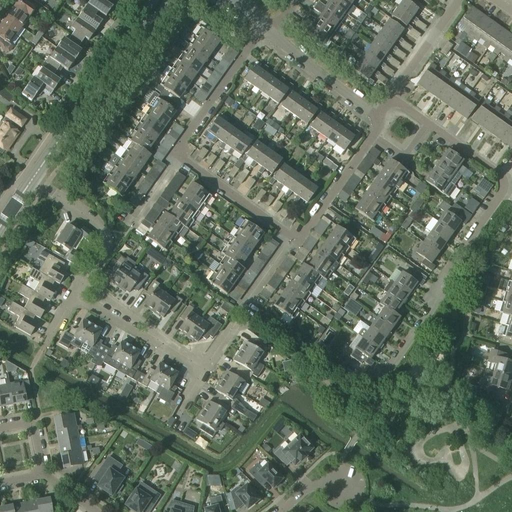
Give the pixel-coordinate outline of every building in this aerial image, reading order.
[(13,8),(16,10),(28,19),(35,10),(24,2),(26,0),(16,0),(15,2),(16,3),(13,8)] [(98,11),(106,17),(113,7),(103,0),(90,0),(88,4),(99,11),(98,11)] [(345,0),(329,0),(329,2),(345,14),(351,5),(345,0)] [(403,0),(398,8),(417,22),(418,20),(414,17),(419,10),(405,0),(403,0)] [(345,14),(329,2),(325,6),(319,2),(316,5),(339,22),(339,23),(341,24),(347,15),(345,14)] [(95,16),(98,11),(99,11),(88,4),(77,19),(96,31),(102,21),(95,16)] [(339,22),(316,5),(313,9),(322,15),(318,19),(317,18),(316,19),(333,31),(339,23),(339,22)] [(468,35),(471,32),(470,32),(482,14),(472,7),(460,24),(466,28),(463,31),(468,35)] [(28,19),(16,10),(13,8),(10,12),(8,11),(5,15),(16,23),(22,28),(28,19)] [(398,8),(392,17),(406,27),(405,28),(410,32),(413,28),(408,25),(411,20),(416,23),(417,22),(398,8)] [(480,39),(492,21),(482,14),(470,32),(471,32),(468,35),(471,32),(475,35),(473,38),(478,42),(480,39)] [(22,28),(16,23),(5,15),(2,20),(4,21),(1,25),(16,36),(22,28)] [(191,22),(184,17),(179,25),(185,30),(191,22)] [(96,31),(77,19),(70,28),(74,31),(71,36),(81,43),(85,38),(89,41),(96,31)] [(304,23),(327,39),(329,41),(335,32),(333,31),(316,19),(313,23),(307,19),(304,23)] [(383,29),(403,42),(404,41),(399,37),(404,30),(389,20),(383,29)] [(490,46),(502,28),(492,21),(480,39),(485,42),(483,46),(488,49),(490,46)] [(52,23),(48,28),(53,32),(57,26),(52,23)] [(327,39),(304,23),(301,26),(310,32),(306,37),(319,47),(321,48),(327,39)] [(16,36),(1,25),(0,26),(0,46),(1,47),(3,52),(9,52),(12,47),(12,46),(10,45),(16,36)] [(195,37),(214,51),(221,42),(202,28),(195,37)] [(500,53),(500,52),(511,35),(502,28),(490,46),(495,49),(493,53),(497,56),(498,56),(500,53)] [(403,42),(383,29),(377,37),(397,51),(398,49),(393,45),(397,40),(402,44),(403,42)] [(500,52),(500,53),(505,56),(502,60),(507,63),(510,60),(509,59),(511,55),(511,35),(500,52)] [(81,43),(71,36),(68,41),(64,38),(57,48),(75,60),(82,51),(78,48),(81,43)] [(214,51),(195,37),(190,45),(209,58),(214,51)] [(371,45),(391,59),(392,57),(387,54),(391,49),(396,52),(397,51),(377,37),(371,45)] [(440,52),(446,56),(449,51),(453,46),(447,42),(440,52)] [(209,58),(190,45),(184,53),(203,67),(209,58)] [(365,54),(385,67),(386,66),(381,62),(385,57),(390,60),(391,59),(371,45),(365,54)] [(75,60),(57,48),(50,58),(48,57),(44,62),(57,71),(60,66),(67,71),(75,60)] [(178,61),(197,75),(203,67),(184,53),(178,61)] [(491,53),(488,58),(493,62),(496,57),(491,53)] [(359,62),(379,76),(380,74),(375,70),(379,65),(384,69),(385,67),(365,54),(359,62)] [(191,83),(197,75),(178,61),(172,70),(191,83)] [(57,71),(44,62),(40,68),(42,69),(35,79),(53,91),(60,81),(53,76),(57,71)] [(359,62),(353,71),(367,81),(366,81),(372,85),(374,82),(369,79),(373,74),(378,77),(379,76),(359,62)] [(417,84),(427,91),(440,74),(439,74),(434,70),(437,67),(432,64),(417,84)] [(253,86),(267,67),(265,66),(262,71),(255,66),(244,80),(253,86)] [(267,67),(253,86),(261,92),(275,73),(273,72),(270,77),(265,73),(269,68),(267,67)] [(439,74),(440,74),(427,91),(437,98),(449,81),(444,77),(449,70),(445,68),(442,71),(441,71),(439,74)] [(191,83),(172,70),(166,78),(185,91),(191,83)] [(275,73),(261,92),(270,98),(283,79),(282,78),(278,82),(273,79),(277,74),(275,73)] [(449,81),(437,98),(447,105),(459,88),(454,84),(456,81),(451,77),(449,81)] [(53,91),(35,79),(33,78),(21,95),(31,102),(40,90),(49,97),(53,91)] [(138,78),(133,85),(139,89),(144,82),(138,78)] [(185,91),(166,78),(160,86),(156,83),(152,87),(161,93),(160,94),(173,103),(177,97),(179,99),(185,91)] [(482,94),(489,84),(481,78),(474,88),(482,94)] [(270,98),(278,104),(279,104),(289,90),(290,91),(294,86),(290,84),(287,88),(282,85),(285,80),(283,79),(270,98)] [(459,88),(447,105),(457,112),(469,95),(463,91),(466,88),(461,84),(459,88)] [(0,94),(5,98),(8,93),(0,86),(0,94)] [(173,103),(160,94),(159,95),(154,92),(146,103),(151,107),(151,108),(170,121),(177,112),(170,107),(173,103)] [(282,106),(290,113),(304,94),(302,92),(299,97),(292,92),(282,106)] [(469,95),(457,112),(467,119),(479,102),(473,98),(476,95),(471,92),(469,95)] [(304,94),(290,113),(299,119),(312,99),(310,98),(307,103),(302,99),(305,95),(304,94)] [(312,99),(299,119),(307,125),(317,111),(319,112),(322,107),(319,104),(315,109),(310,105),(314,100),(312,99)] [(472,120),(482,127),(494,110),(494,109),(489,106),(491,103),(486,99),(472,120)] [(494,109),(494,110),(482,127),(492,134),(504,117),(503,116),(498,113),(501,110),(500,109),(496,106),(494,109)] [(170,121),(151,108),(145,116),(164,129),(170,121)] [(0,132),(0,147),(6,151),(19,133),(16,131),(20,126),(21,127),(26,120),(11,109),(3,122),(5,123),(1,129),(2,130),(0,132)] [(311,127),(319,133),(333,114),(331,113),(328,118),(321,113),(311,127)] [(503,116),(504,117),(492,134),(501,141),(511,125),(511,122),(508,120),(510,116),(506,113),(503,116)] [(333,114),(319,133),(328,139),(341,120),(339,118),(336,123),(331,120),(334,115),(333,114)] [(164,129),(145,116),(139,124),(158,138),(164,129)] [(210,133),(215,137),(216,138),(226,124),(218,117),(208,131),(207,131),(203,136),(206,138),(210,133)] [(259,131),(265,123),(259,119),(253,127),(259,131)] [(341,120),(328,139),(336,145),(350,126),(348,125),(344,130),(339,126),(343,121),(341,120)] [(158,138),(139,124),(133,132),(153,146),(158,138)] [(226,124),(216,138),(215,137),(211,142),(214,144),(218,139),(223,143),(224,144),(235,130),(226,124)] [(265,130),(273,136),(278,130),(269,124),(265,130)] [(511,125),(501,141),(511,148),(511,146),(511,125)] [(350,126),(336,145),(345,151),(355,137),(356,138),(359,133),(356,131),(353,135),(348,132),(351,127),(350,126)] [(235,130),(224,144),(223,143),(219,148),(223,150),(226,145),(231,149),(233,150),(243,136),(235,130)] [(153,146),(133,132),(128,140),(132,143),(151,157),(151,156),(147,153),(153,146)] [(243,136),(233,150),(231,149),(228,154),(231,156),(234,151),(241,156),(252,142),(243,136)] [(248,157),(253,161),(255,162),(265,148),(257,141),(247,155),(246,155),(242,160),(244,162),(245,162),(248,157)] [(151,157),(132,143),(126,152),(145,165),(151,157)] [(253,161),(250,166),(253,168),(257,163),(262,167),(263,168),(274,154),(265,148),(255,162),(253,161)] [(440,161),(461,176),(466,169),(460,165),(463,161),(448,150),(440,161)] [(145,165),(126,152),(120,160),(139,174),(145,165)] [(217,160),(218,157),(211,154),(207,163),(221,169),(224,162),(217,160)] [(263,168),(262,167),(258,172),(262,174),(265,169),(272,174),(282,160),(274,154),(263,168)] [(322,162),(335,170),(338,165),(325,157),(322,162)] [(139,174),(120,160),(114,168),(133,182),(139,174)] [(157,161),(156,163),(164,169),(166,166),(158,160),(157,161)] [(237,162),(234,167),(239,170),(244,162),(242,160),(237,162)] [(403,182),(409,173),(390,160),(384,169),(403,182)] [(433,171),(448,182),(454,186),(461,176),(440,161),(433,171)] [(292,171),(284,165),(274,179),(273,178),(269,183),(272,185),(276,181),(281,184),(282,185),(292,171)] [(133,182),(114,168),(109,176),(128,189),(133,182)] [(403,182),(384,169),(378,176),(397,190),(403,182)] [(282,185),(281,184),(277,189),(280,191),(284,186),(289,190),(290,191),(301,177),(292,171),(282,185)] [(433,171),(426,181),(449,198),(457,188),(454,186),(448,182),(433,171)] [(186,178),(178,172),(175,176),(184,181),(186,178)] [(128,189),(109,176),(103,184),(111,189),(107,194),(114,199),(117,194),(122,197),(128,189)] [(397,190),(378,176),(372,184),(391,198),(397,190)] [(301,177),(290,191),(289,190),(285,195),(289,197),(292,192),(297,196),(299,197),(309,183),(301,177)] [(476,187),(487,194),(493,186),(483,178),(476,187)] [(206,205),(212,197),(193,183),(186,192),(206,205)] [(299,197),(297,196),(294,201),(297,203),(300,198),(308,203),(318,189),(309,183),(299,197)] [(391,198),(372,184),(367,192),(386,206),(391,198)] [(172,197),(174,195),(172,197),(168,194),(172,190),(168,187),(164,191),(172,197)] [(476,187),(473,191),(484,199),(484,198),(484,199),(487,194),(476,187)] [(206,205),(186,192),(181,200),(200,214),(206,205)] [(361,201),(380,214),(386,206),(367,192),(361,201)] [(464,208),(472,214),(479,204),(471,198),(464,208)] [(200,214),(181,200),(175,208),(194,222),(200,214)] [(278,212),(284,205),(279,201),(274,208),(278,212)] [(380,214),(361,201),(355,209),(374,223),(380,214)] [(449,206),(443,201),(438,208),(445,213),(438,222),(453,233),(461,223),(465,225),(468,221),(457,213),(449,206)] [(457,213),(468,221),(471,216),(454,204),(452,208),(449,206),(457,213)] [(409,217),(413,220),(420,210),(413,205),(410,210),(412,212),(409,217)] [(165,213),(184,227),(188,230),(194,222),(175,208),(169,216),(165,213)] [(283,208),(283,216),(292,216),(292,209),(283,208)] [(159,222),(178,235),(184,227),(165,213),(159,222)] [(331,222),(323,216),(321,220),(329,225),(331,222)] [(239,229),(258,243),(264,234),(245,221),(239,229)] [(153,230),(172,244),(178,235),(159,222),(153,230)] [(453,233),(438,222),(431,232),(446,243),(453,233)] [(84,227),(80,233),(67,225),(57,242),(70,251),(80,235),(89,242),(95,236),(84,227)] [(350,248),(356,240),(336,226),(330,234),(350,248)] [(258,243),(239,229),(233,237),(252,251),(258,243)] [(172,244),(153,230),(147,238),(166,252),(172,244)] [(383,234),(378,230),(374,236),(379,239),(385,244),(390,238),(386,235),(386,236),(383,234)] [(446,243),(431,232),(423,243),(439,254),(446,243)] [(350,248),(330,234),(325,243),(344,256),(350,248)] [(227,245),(247,259),(252,251),(233,237),(227,245)] [(271,239),(269,242),(277,248),(279,245),(271,239)] [(33,247),(35,243),(29,240),(26,246),(30,248),(33,247)] [(344,256),(325,243),(319,251),(338,264),(344,256)] [(383,247),(378,243),(366,260),(371,264),(383,247)] [(439,254),(423,243),(416,253),(425,259),(421,264),(432,272),(435,267),(431,264),(439,254)] [(221,254),(245,270),(241,267),(247,259),(227,245),(221,254)] [(166,258),(149,247),(144,254),(161,265),(166,258)] [(73,250),(67,260),(76,265),(82,255),(73,250)] [(32,268),(32,269),(60,284),(65,274),(60,272),(65,264),(42,251),(37,259),(48,266),(43,275),(32,268)] [(338,264),(319,251),(313,259),(332,272),(338,264)] [(239,278),(245,270),(221,254),(220,256),(224,259),(220,265),(239,278)] [(287,257),(295,263),(297,260),(289,254),(287,257)] [(113,284),(119,288),(134,267),(136,264),(134,263),(127,258),(125,260),(120,256),(116,262),(113,259),(108,267),(111,269),(110,271),(114,275),(111,280),(114,282),(113,284)] [(332,272),(313,259),(307,267),(327,280),(332,272)] [(327,280),(307,267),(303,264),(297,272),(317,286),(322,278),(326,281),(327,280)] [(239,278),(220,265),(214,273),(233,287),(239,278)] [(134,267),(119,288),(125,292),(126,291),(129,293),(136,284),(140,287),(139,289),(148,276),(134,267)] [(279,268),(282,271),(279,275),(284,278),(285,276),(287,274),(279,268)] [(60,284),(32,269),(27,277),(39,283),(34,292),(22,286),(50,301),(55,292),(51,289),(55,282),(59,285),(60,284)] [(410,294),(410,293),(412,294),(415,290),(414,288),(417,284),(421,286),(425,282),(424,281),(427,278),(417,271),(415,274),(414,274),(411,279),(402,273),(395,283),(391,281),(410,294)] [(317,286),(297,272),(291,281),(311,294),(317,286)] [(233,287),(214,273),(208,281),(227,295),(233,287)] [(365,278),(369,281),(373,276),(369,273),(365,278)] [(147,308),(153,313),(166,295),(157,288),(159,284),(154,281),(145,294),(146,294),(147,292),(152,295),(145,305),(148,307),(147,308)] [(311,294),(291,281),(286,289),(305,302),(311,294)] [(410,294),(391,281),(384,291),(387,293),(387,294),(402,304),(410,294)] [(50,301),(22,286),(18,294),(29,300),(24,309),(13,303),(12,303),(16,305),(40,319),(46,309),(41,306),(42,303),(45,299),(50,302),(50,301)] [(305,302),(286,289),(280,297),(299,311),(305,302)] [(402,304),(387,294),(380,304),(385,308),(385,307),(395,315),(395,314),(402,304)] [(483,296),(476,294),(473,304),(480,306),(483,296)] [(166,295),(153,313),(159,317),(160,315),(163,318),(170,308),(174,311),(173,313),(173,314),(182,301),(177,297),(175,301),(166,295)] [(299,311),(280,297),(274,305),(284,313),(281,318),(289,324),(293,319),(299,311)] [(511,304),(504,302),(501,312),(510,315),(510,314),(511,315),(511,304)] [(40,319),(16,305),(12,303),(8,311),(19,317),(14,327),(30,336),(36,326),(31,323),(35,316),(40,319)] [(187,337),(200,319),(191,313),(193,309),(189,305),(179,318),(180,318),(181,316),(186,319),(179,329),(182,331),(181,333),(187,337)] [(481,307),(473,305),(470,312),(479,315),(481,307)] [(395,315),(385,307),(385,308),(378,317),(393,328),(400,318),(395,315)] [(511,315),(510,314),(510,315),(501,312),(501,313),(510,315),(507,325),(511,326),(511,315)] [(187,337),(193,341),(194,340),(197,342),(201,337),(206,340),(209,336),(212,338),(220,328),(216,325),(218,323),(210,317),(205,323),(200,319),(187,337)] [(393,328),(378,317),(370,327),(385,338),(393,328)] [(82,343),(83,343),(92,325),(83,320),(77,331),(72,328),(64,341),(70,344),(79,349),(82,343)] [(358,334),(366,324),(361,321),(353,330),(358,334)] [(92,325),(83,343),(79,349),(98,360),(102,353),(97,351),(102,342),(97,339),(102,330),(92,325)] [(511,326),(507,325),(506,327),(500,326),(498,334),(499,335),(498,341),(511,344),(511,326)] [(385,338),(370,327),(367,332),(365,330),(364,330),(363,329),(362,330),(361,330),(359,333),(358,335),(378,349),(378,348),(380,349),(383,345),(382,343),(385,338)] [(378,349),(358,335),(363,338),(355,349),(350,356),(362,364),(364,362),(371,367),(375,362),(371,359),(378,349)] [(121,365),(131,347),(121,342),(115,353),(110,350),(109,351),(105,349),(102,353),(98,360),(116,371),(120,364),(121,365)] [(240,351),(257,362),(263,353),(265,354),(268,349),(258,342),(254,347),(246,342),(240,351)] [(131,347),(121,365),(117,371),(136,382),(141,373),(136,370),(141,362),(136,359),(140,352),(131,347)] [(511,376),(511,361),(508,360),(509,355),(492,350),(489,362),(498,364),(496,371),(511,376)] [(239,372),(250,379),(253,373),(251,372),(257,362),(240,351),(234,361),(242,367),(239,372)] [(159,386),(169,368),(160,363),(155,371),(150,368),(145,376),(141,373),(136,382),(146,388),(150,381),(159,386)] [(348,367),(345,371),(354,377),(357,373),(348,367)] [(178,374),(169,368),(159,386),(155,392),(170,401),(177,388),(172,385),(178,374)] [(511,378),(511,376),(496,371),(496,372),(487,369),(481,388),(498,393),(500,387),(509,390),(511,378)] [(221,381),(238,392),(244,382),(246,384),(250,379),(239,372),(236,377),(227,371),(221,381)] [(0,386),(0,401),(1,407),(13,404),(10,385),(9,379),(5,380),(6,387),(4,387),(2,386),(0,386)] [(29,381),(22,382),(24,393),(31,392),(29,381)] [(220,401),(236,411),(243,415),(246,410),(245,409),(235,397),(238,392),(221,381),(215,391),(224,396),(220,401)] [(22,382),(10,385),(13,404),(26,402),(24,393),(22,382)] [(127,398),(120,394),(117,400),(124,403),(127,398)] [(202,411),(219,421),(225,412),(233,417),(236,411),(220,401),(217,407),(208,401),(202,411)] [(202,411),(196,420),(205,426),(202,431),(213,438),(216,432),(220,431),(224,424),(219,421),(202,411)] [(54,418),(56,431),(76,427),(73,414),(54,418)] [(274,427),(279,432),(288,422),(283,418),(274,427)] [(81,426),(76,427),(56,431),(59,443),(78,439),(77,435),(75,433),(75,431),(82,430),(81,426)] [(183,434),(193,440),(197,434),(187,428),(183,434)] [(281,448),(274,454),(286,465),(291,461),(295,465),(299,461),(301,462),(301,461),(302,461),(302,460),(301,460),(301,459),(303,458),(304,458),(305,458),(306,457),(305,456),(312,449),(311,447),(311,445),(310,442),(308,441),(305,441),(300,436),(283,451),(281,448)] [(78,439),(59,443),(61,455),(81,452),(86,451),(85,447),(78,448),(78,446),(79,444),(78,439)] [(267,454),(270,451),(264,444),(260,448),(267,454)] [(83,464),(81,452),(61,455),(63,468),(83,464)] [(108,457),(94,479),(101,483),(98,487),(105,491),(104,492),(109,496),(110,494),(112,495),(114,492),(117,494),(125,483),(122,480),(123,479),(121,477),(119,470),(122,466),(108,457)] [(249,472),(260,483),(264,479),(273,488),(275,487),(277,487),(281,483),(281,480),(282,479),(276,472),(276,471),(271,467),(270,467),(267,464),(263,469),(257,464),(249,472)] [(221,487),(219,476),(206,476),(206,487),(221,487)] [(237,488),(231,493),(236,510),(242,506),(241,505),(243,504),(247,509),(258,500),(247,485),(242,489),(241,488),(237,488)] [(126,505),(129,508),(129,509),(133,511),(134,511),(135,511),(141,511),(142,511),(149,511),(157,500),(151,496),(149,498),(136,490),(126,505)] [(205,511),(218,511),(224,510),(220,496),(210,500),(212,508),(204,510),(205,511)] [(37,501),(38,511),(51,511),(51,508),(50,499),(37,501)] [(24,504),(26,511),(38,511),(37,501),(24,504)] [(67,511),(70,508),(61,501),(57,507),(51,508),(51,511),(67,511)] [(192,511),(193,507),(180,503),(179,506),(170,503),(166,511),(167,511),(166,511),(192,511)]
